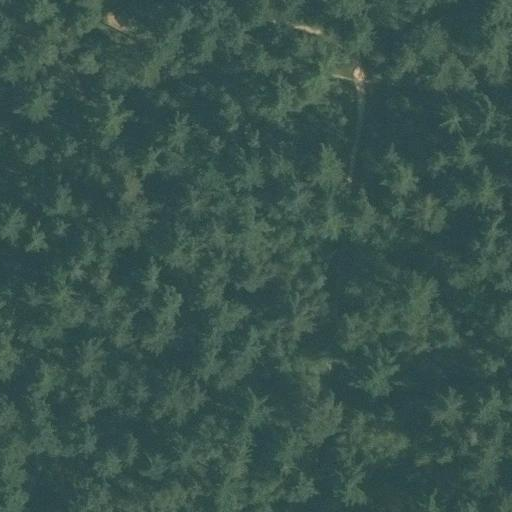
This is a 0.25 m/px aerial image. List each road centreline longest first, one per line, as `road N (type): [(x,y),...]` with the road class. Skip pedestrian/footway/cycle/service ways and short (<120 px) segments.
road 1 (unknown): [(308,511),(358,84),(347,46),(312,29),(234,15),(72,23)]
road 2 (track): [(0,111),(221,72),(423,88),(511,86)]
